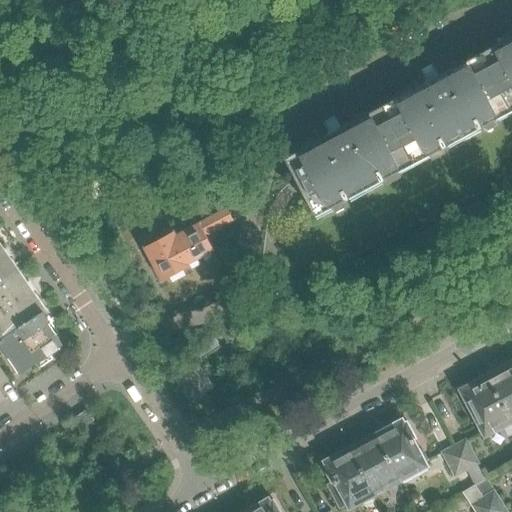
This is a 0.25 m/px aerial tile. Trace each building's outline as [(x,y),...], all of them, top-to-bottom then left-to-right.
[(18,18),(9,0),(0,0),(0,14),(5,25),(18,18)] [(30,11),(24,0),(9,0),(18,18),(30,11)] [(511,36),(481,52),(511,109),(511,36)] [(511,110),(511,109),(481,52),(433,79),(464,137),(511,110)] [(464,137),(433,79),(413,89),(398,91),(399,97),(384,104),(415,162),(464,137)] [(415,162),(384,104),(335,131),(366,189),(415,162)] [(366,189),(335,131),(285,158),(317,215),(366,189)] [(214,250),(210,242),(206,235),(233,220),(228,210),(175,236),(171,227),(158,234),(161,239),(146,247),(164,280),(189,267),(187,264),(214,250)] [(0,284),(19,271),(12,260),(0,243),(0,284)] [(46,310),(35,294),(19,271),(0,284),(0,329),(6,338),(41,314),(46,310)] [(61,343),(49,326),(50,325),(41,314),(6,338),(2,340),(14,356),(11,357),(20,371),(47,352),(49,356),(61,348),(59,345),(61,343)] [(511,364),(510,365),(508,365),(507,362),(493,369),(495,373),(493,374),(489,376),(511,418),(511,364)] [(199,369),(179,383),(191,401),(212,387),(199,369)] [(511,420),(511,418),(489,376),(480,381),(478,382),(476,378),(463,385),(464,389),(462,390),(463,392),(476,416),(473,418),(481,433),(484,432),(486,434),(511,420)] [(93,420),(87,411),(77,418),(82,427),(93,420)] [(418,450),(414,442),(415,441),(414,439),(416,438),(407,421),(404,423),(403,422),(402,422),(400,419),(388,426),(389,429),(388,429),(388,430),(378,436),(401,479),(427,466),(425,463),(428,461),(422,449),(418,450)] [(401,479),(378,436),(377,435),(376,436),(374,433),(360,441),(361,444),(360,445),(352,449),(376,493),(401,479)] [(481,464),(467,439),(454,446),(466,469),(475,486),(487,479),(480,465),(481,464)] [(466,469),(454,446),(442,452),(454,476),(466,469)] [(376,493),(352,449),(342,455),(341,454),(340,455),(338,452),(326,459),(328,462),(326,463),(327,464),(324,466),(334,482),(336,481),(337,483),(338,482),(343,490),(340,492),(348,504),(351,502),(353,505),(376,493)] [(508,511),(495,489),(494,490),(487,479),(475,486),(491,511),(508,511)] [(491,511),(475,486),(464,493),(475,511),(491,511)] [(280,511),(273,500),(270,502),(269,501),(268,502),(266,498),(254,505),(256,508),(255,509),(250,511),(280,511)]
